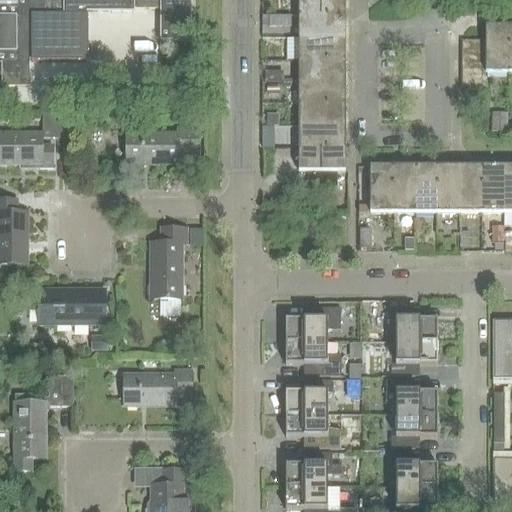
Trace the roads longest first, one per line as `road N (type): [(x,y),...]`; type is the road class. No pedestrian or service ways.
road 1 (residential): [(437,33),(366,33),(366,138),(437,137)]
road 2 (residential): [(470,283),(470,511)]
road 3 (residential): [(470,283),(243,283)]
road 4 (residential): [(83,263),(83,208),(241,208)]
road 5 (residential): [(241,0),(241,208)]
road 6 (residential): [(93,502),(93,449),(243,449)]
road 7 (residential): [(243,283),(243,449)]
